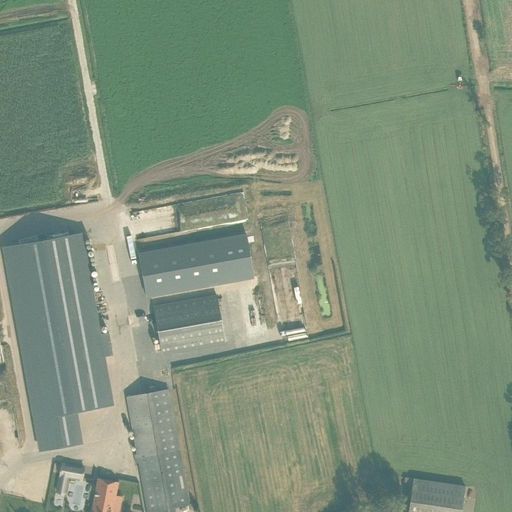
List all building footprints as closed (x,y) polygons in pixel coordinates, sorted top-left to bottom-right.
[(58,234),(56,225),(44,227),(46,237),(58,234)] [(99,334),(80,233),(3,247),(40,451),(80,444),(75,412),(111,405),(103,357),(112,355),(108,333),(99,334)] [(131,260),(138,300),(222,285),(215,245),(131,260)] [(153,308),(161,353),(224,342),(216,297),(153,308)] [(188,504),(179,451),(167,389),(127,396),(137,454),(133,455),(134,463),(137,462),(147,511),(188,504)] [(67,484),(71,465),(62,463),(58,483),(56,492),(65,494),(67,484)] [(111,511),(116,484),(117,481),(97,478),(91,511),(111,511)] [(407,511),(460,511),(464,486),(413,478),(407,511)]
